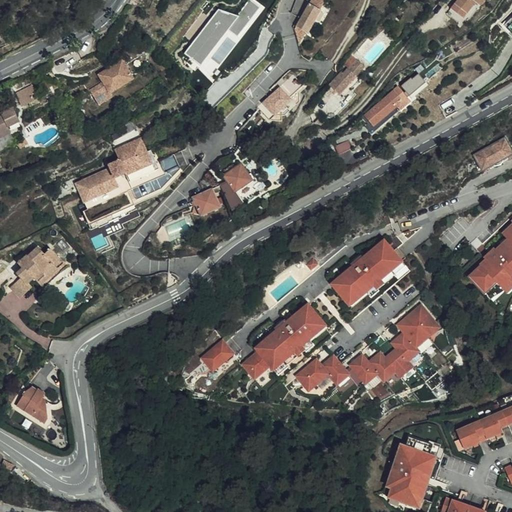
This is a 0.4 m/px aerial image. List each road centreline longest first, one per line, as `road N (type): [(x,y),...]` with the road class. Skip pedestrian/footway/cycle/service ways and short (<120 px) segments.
road 1 (tertiary): [(83,475),(75,369),(90,338),(176,295),(256,232),(511,93)]
road 2 (secondary): [(0,70),(99,17),(115,0)]
